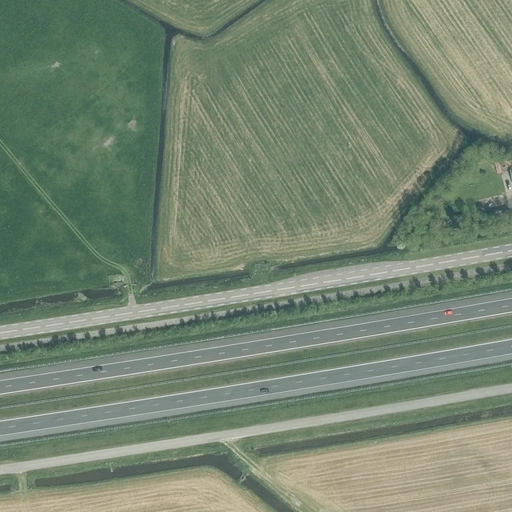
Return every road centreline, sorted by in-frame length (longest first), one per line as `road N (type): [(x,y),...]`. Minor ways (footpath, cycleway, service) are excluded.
road 1 (tertiary): [(0,333),(511,250)]
road 2 (motorway): [(511,304),(0,387)]
road 3 (motorway): [(0,428),(511,346)]
road 4 (unclassified): [(0,470),(511,388)]
